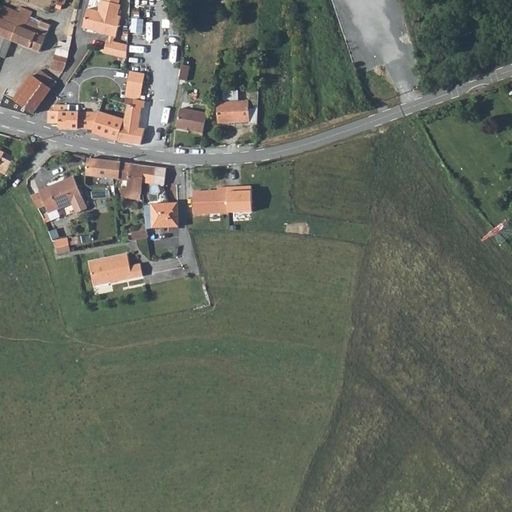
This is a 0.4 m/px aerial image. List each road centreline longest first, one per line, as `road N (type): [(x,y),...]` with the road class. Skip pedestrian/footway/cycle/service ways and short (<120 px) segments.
road 1 (residential): [(511,71),(285,150),(231,159),(145,156),(0,119)]
road 2 (track): [(503,264),(380,118)]
